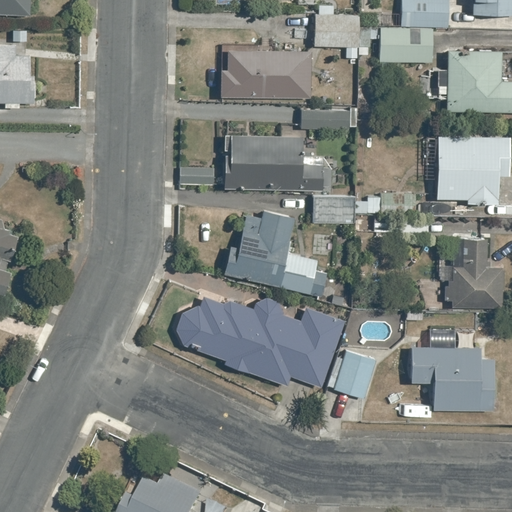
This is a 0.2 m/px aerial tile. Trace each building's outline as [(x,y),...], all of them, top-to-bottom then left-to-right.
[(30,0),(0,0),(0,12),(31,14),(30,0)] [(446,26),(447,2),(447,0),(400,0),(399,24),(446,26)] [(511,0),(474,0),(475,12),(511,12),(511,0)] [(429,61),(431,29),(359,25),(359,14),(315,11),(313,43),(344,45),(343,55),(357,56),(358,52),(369,53),(369,38),(379,39),(377,58),(429,61)] [(311,51),(228,48),(227,68),(222,67),(221,94),(309,98),(311,51)] [(447,84),(438,83),(437,97),(447,97),(446,107),(511,110),(511,80),(499,80),(500,51),(448,48),(447,84)] [(35,59),(0,56),(0,100),(4,101),(4,105),(32,107),(35,59)] [(352,108),(300,108),(300,129),(352,129),(352,108)] [(302,153),(303,135),(227,133),(225,186),(330,189),(331,154),(302,153)] [(437,139),(436,139),(434,139),(433,139),(431,139),(430,140),(429,141),(428,142),(427,143),(427,144),(426,146),(426,147),(426,149),(427,150),(427,151),(428,153),(429,154),(431,154),(432,155),(433,155),(435,155),(436,155),(437,155),(436,197),(466,197),(466,201),(498,202),(499,173),(508,173),(509,135),(437,134),(437,139)] [(354,196),(354,211),(414,214),(414,193),(355,191),(354,196)] [(353,223),(354,211),(354,196),(312,194),(311,221),(353,223)] [(288,252),(297,216),(267,208),(264,218),(247,214),(241,240),(232,238),(223,271),(310,293),(319,259),(288,252)] [(424,222),(401,221),(400,237),(424,238),(424,222)] [(0,291),(3,292),(19,230),(0,224),(0,291)] [(498,238),(454,236),(453,263),(439,263),(438,279),(448,279),(447,304),(502,306),(504,265),(497,265),(498,238)] [(291,374),(323,385),(345,321),(307,307),(303,318),(280,310),(282,306),(254,296),(251,305),(226,297),(224,301),(204,294),(200,305),(197,306),(194,307),(192,309),(189,311),(187,314),(186,316),(184,319),(183,322),(183,325),(182,328),(182,332),(183,335),(184,338),(185,341),(187,343),(226,357),(225,361),(288,382),(291,374)] [(483,348),(484,331),(455,329),(429,328),(429,346),(412,345),(410,380),(434,381),(433,406),(492,409),(495,349),(483,348)] [(377,356),(344,347),(333,388),(365,397),(377,356)] [(198,511),(194,510),(202,492),(152,469),(139,497),(131,493),(122,511),(226,511),(230,506),(214,498),(207,511),(198,511)]
